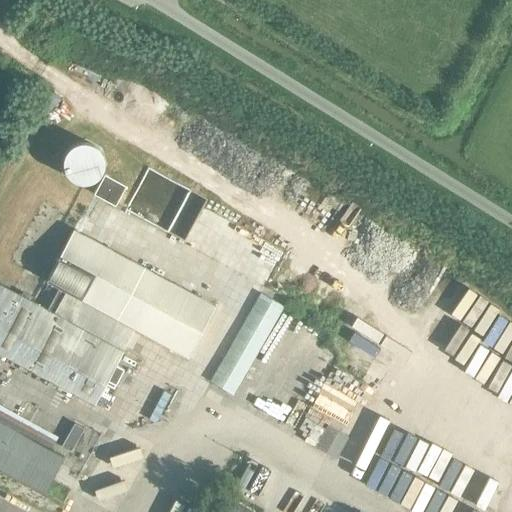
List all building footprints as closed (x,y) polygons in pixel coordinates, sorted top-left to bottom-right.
[(125,185),(103,173),(92,193),(114,205),(125,185)] [(46,281),(188,358),(215,307),(73,230),(46,281)] [(123,351),(0,285),(0,353),(94,404),(105,384),(113,389),(123,370),(115,365),(123,351)] [(65,456),(0,420),(0,471),(44,495),(65,456)] [(84,428),(75,423),(62,446),(71,452),(84,428)] [(255,511),(232,498),(223,511),(255,511)]
